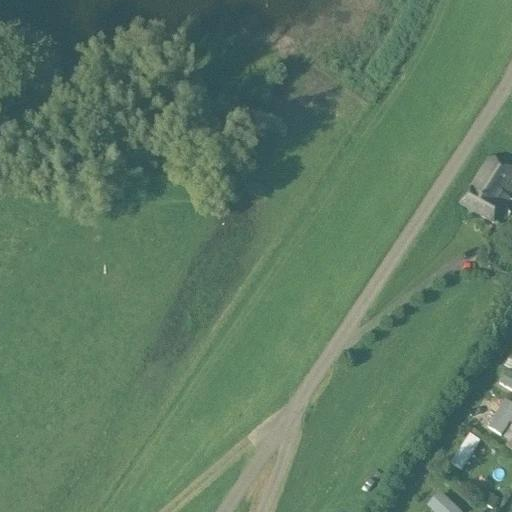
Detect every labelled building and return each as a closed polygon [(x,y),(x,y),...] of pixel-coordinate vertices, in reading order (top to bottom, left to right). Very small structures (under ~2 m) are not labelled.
[(502,165),(490,158),(462,205),(492,224),(511,189),(511,160),(507,158),(502,165)] [(511,405),(495,434),(511,444),(511,405)] [(466,472),(482,439),(468,433),(453,465),(466,472)] [(464,511),(443,492),(430,507),(435,511),(464,511)] [(499,502),(489,496),(483,505),(493,511),(499,502)]
